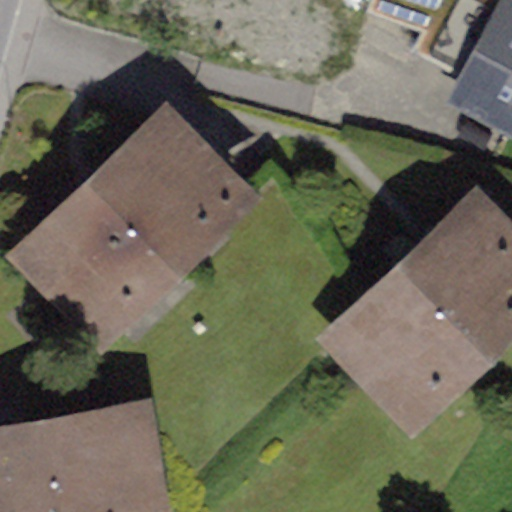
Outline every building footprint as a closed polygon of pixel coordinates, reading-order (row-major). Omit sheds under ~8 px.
[(225,0),(218,26),(272,42),(285,0),(225,0)] [(501,27),(468,91),(511,113),(511,3),(504,0),(443,0),(429,28),(459,43),(475,13),(501,27)] [(35,252),(100,321),(232,193),(166,126),(35,252)] [(511,246),(477,210),(345,337),(411,404),(511,307),(511,246)] [(149,511),(134,418),(0,440),(0,511),(149,511)]
